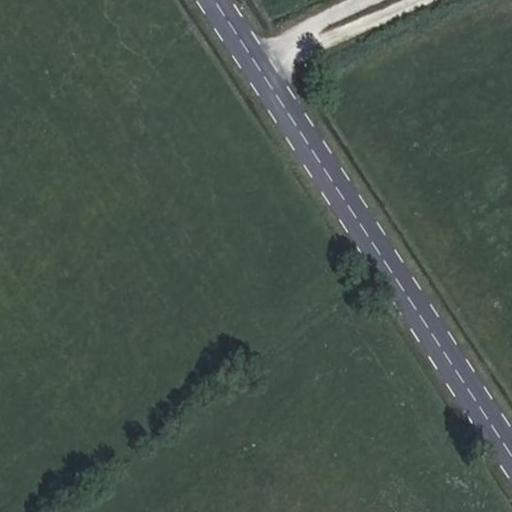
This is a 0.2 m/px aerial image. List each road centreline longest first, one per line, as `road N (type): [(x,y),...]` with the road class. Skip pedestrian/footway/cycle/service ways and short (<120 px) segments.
road 1 (tertiary): [(207,0),(511,438)]
road 2 (unknown): [(253,70),(416,0)]
